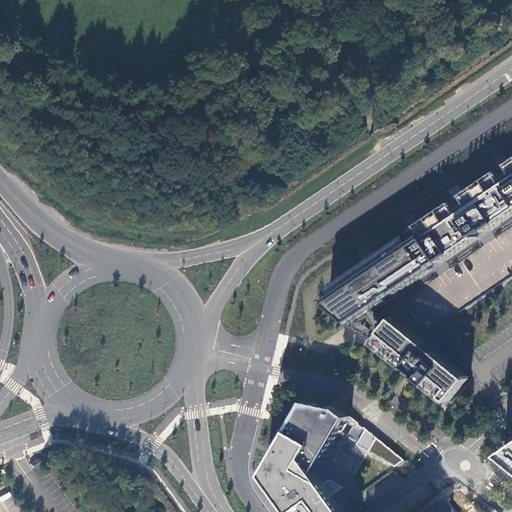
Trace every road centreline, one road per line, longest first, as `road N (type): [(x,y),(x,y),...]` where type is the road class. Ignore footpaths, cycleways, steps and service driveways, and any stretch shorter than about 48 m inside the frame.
road 1 (secondary): [(511,68),(258,242)]
road 2 (tertiary): [(189,354),(213,350),(348,384),(449,460)]
road 3 (primary): [(98,413),(154,445),(206,496)]
road 4 (primary): [(105,266),(46,229),(0,181)]
road 5 (primary): [(206,496),(185,370)]
road 6 (secondary): [(258,242),(135,268)]
road 7 (secondary): [(191,342),(258,242)]
